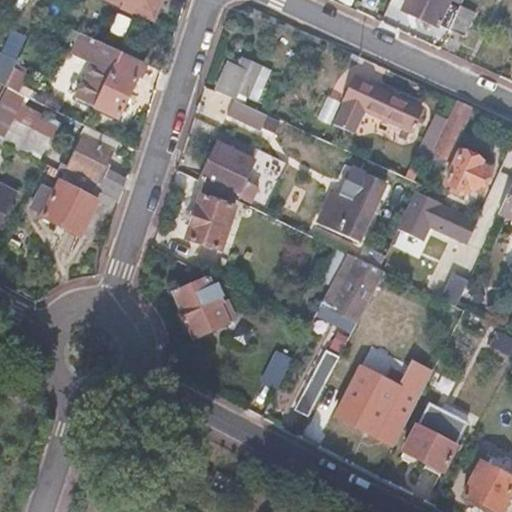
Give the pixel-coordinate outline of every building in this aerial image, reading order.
[(161,0),(107,0),(152,20),(161,0)] [(406,0),(402,10),(447,30),(457,9),(445,4),(447,0),(406,0)] [(447,0),(445,4),(457,9),(458,5),(460,0),(447,0)] [(458,5),(457,9),(447,30),(462,38),(474,13),(458,5)] [(71,54),(91,63),(75,98),(116,117),(141,61),(80,33),(71,54)] [(15,63),(0,55),(0,84),(4,86),(15,63)] [(235,75),(224,70),(215,91),(233,99),(236,93),(259,104),(274,72),(243,58),(235,75)] [(411,130),(424,104),(363,76),(337,131),(356,140),(370,111),(411,130)] [(25,97),(6,87),(0,99),(0,141),(36,159),(47,137),(13,120),(21,105),(25,97)] [(263,113),(233,99),(227,112),(257,126),(263,113)] [(456,100),(441,131),(432,149),(431,151),(447,158),(472,107),(456,100)] [(21,105),(13,120),(47,137),(55,122),(21,105)] [(441,131),(424,122),(415,141),(432,149),(441,131)] [(120,143),(85,126),(66,166),(94,181),(101,166),(109,150),(115,153),(120,143)] [(254,161),(218,142),(200,178),(234,196),(235,196),(254,161)] [(482,160),(461,151),(446,182),(466,192),(469,187),(479,192),(490,169),(480,164),(482,160)] [(126,179),(101,166),(94,181),(92,188),(118,201),(126,179)] [(341,194),(329,188),(313,219),(353,240),(383,181),(355,166),(341,194)] [(511,179),(498,210),(511,216),(511,179)] [(52,192),(40,186),(29,207),(42,214),(40,216),(77,236),(94,201),(58,182),(52,192)] [(0,223),(17,192),(0,183),(0,223)] [(234,196),(203,185),(187,239),(221,249),(235,206),(231,205),(233,199),(234,196)] [(436,203),(412,191),(393,228),(418,240),(425,225),(463,243),(473,223),(435,204),(436,203)] [(374,267),(346,254),(322,299),(356,317),(365,299),(352,293),(348,300),(340,296),(349,277),(371,288),(380,270),(374,267)] [(452,306),(464,280),(448,272),(436,298),(447,303),(452,306)] [(209,278),(174,291),(191,338),(226,325),(209,278)] [(452,306),(447,303),(442,313),(455,320),(460,310),(452,306)] [(508,355),(511,345),(511,338),(493,330),(486,344),(508,355)] [(335,358),(323,352),(294,406),(307,412),(323,382),(335,358)] [(261,385),(278,391),(290,360),(273,353),(261,385)] [(323,382),(307,412),(376,447),(384,430),(372,424),(379,410),(323,382)] [(453,444),(414,424),(401,450),(439,470),(453,444)] [(500,511),(511,488),(511,477),(479,461),(462,495),(495,511),(500,511)]
